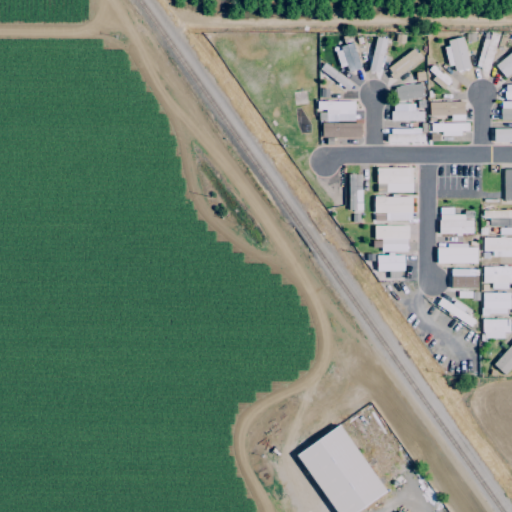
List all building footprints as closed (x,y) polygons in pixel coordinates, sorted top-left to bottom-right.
[(384,39),(374,37),(369,71),(379,73),(384,39)] [(469,68),(461,37),(443,41),(451,72),(469,68)] [(359,68),(352,44),(336,49),(343,73),(359,68)] [(420,58),(413,48),(385,69),(393,79),(420,58)] [(511,71),(511,50),(494,65),(504,78),(511,71)] [(449,81),(433,65),(428,70),(434,76),(431,79),(442,89),(449,81)] [(420,84),(394,86),(395,100),(421,99),(420,84)] [(316,101),(316,110),(324,110),(324,114),(335,115),(335,121),(353,121),(353,102),(316,101)] [(500,120),(511,120),(511,101),(500,101),(500,120)] [(463,115),(463,102),(428,102),(428,116),(463,115)] [(391,121),(422,120),(422,111),(413,111),(413,104),(390,104),(391,121)] [(359,138),(359,123),(321,123),(320,137),(359,138)] [(467,123),(430,123),(430,132),(440,132),(440,134),(467,134),(467,123)] [(511,128),(493,129),(493,142),(511,142),(511,128)] [(387,129),(387,143),(422,144),(422,129),(387,129)] [(411,168),(376,168),(375,192),(411,193),(411,168)] [(511,200),(511,169),(502,169),(502,201),(511,200)] [(347,174),(348,211),(360,210),(360,174),(347,174)] [(410,197),(373,197),(373,213),(384,213),(384,221),(410,220),(410,197)] [(438,234),(471,233),(471,221),(462,221),(462,215),(452,215),(452,207),(438,208),(438,234)] [(511,210),(482,210),(482,219),(488,219),(488,226),(511,226),(511,210)] [(373,226),(373,239),(380,239),(380,252),(406,251),(406,225),(373,226)] [(511,238),(482,238),(482,251),(491,252),(491,257),(511,256),(511,238)] [(475,263),(475,248),(466,248),(466,243),(445,244),(445,247),(436,248),(436,263),(475,263)] [(375,256),(376,271),(387,271),(388,279),(401,279),(401,255),(375,256)] [(511,266),(482,267),(482,283),(491,283),(491,289),(506,289),(506,283),(511,282),(511,266)] [(476,289),(477,270),(450,269),(449,288),(476,289)] [(508,293),(481,293),(481,314),(507,314),(508,293)] [(506,320),(482,319),(482,339),(506,339),(506,320)] [(503,375),(511,365),(511,342),(492,364),(503,375)] [(295,454),(333,511),(355,511),(385,493),(339,425),(295,454)]
